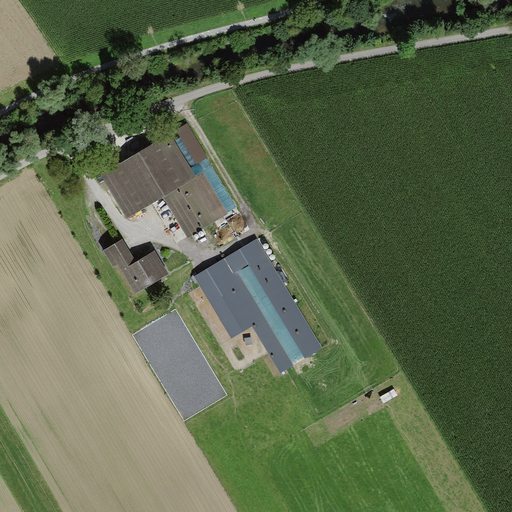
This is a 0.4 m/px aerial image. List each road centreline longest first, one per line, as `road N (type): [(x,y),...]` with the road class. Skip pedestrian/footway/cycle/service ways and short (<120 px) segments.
road 1 (track): [(0,176),(194,94),(511,29)]
road 2 (track): [(321,0),(115,64),(0,110)]
